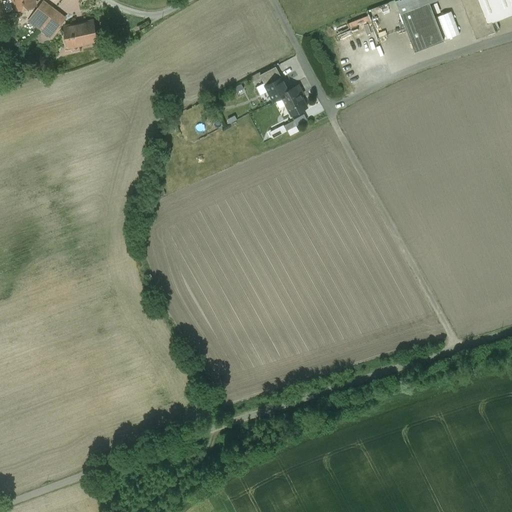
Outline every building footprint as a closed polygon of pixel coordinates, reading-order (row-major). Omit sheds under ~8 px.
[(418,0),(398,8),(402,20),(417,59),(446,48),(432,11),(459,0),(460,0),(478,45),(495,39),(498,40),(501,36),(498,28),(508,25),(511,23),(511,7),(509,0),(418,0)] [(50,16),(39,7),(29,20),(40,29),(50,16)] [(398,8),(370,18),(374,31),(402,20),(398,8)] [(61,24),(50,16),(40,29),(51,37),(61,24)] [(93,21),(65,26),(69,46),(97,41),(93,21)] [(281,110),(289,106),(288,104),(296,100),(283,75),(267,84),(281,110)] [(296,100),(288,104),(289,106),(298,125),(314,116),(308,104),(311,103),(306,94),(296,100)]
